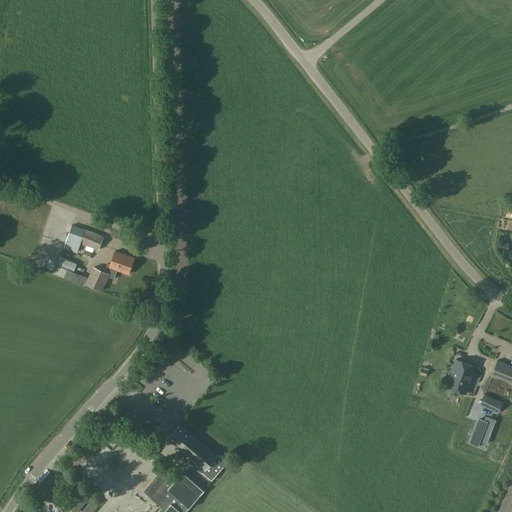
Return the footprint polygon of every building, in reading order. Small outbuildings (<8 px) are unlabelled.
[(71,225),(65,241),(79,246),(83,248),(83,249),(92,253),(93,249),(98,251),(103,237),(71,225)] [(82,257),(89,260),(92,254),(84,251),(82,257)] [(109,266),(107,265),(104,271),(93,266),(85,285),(102,292),(108,277),(114,279),(117,270),(128,274),(134,258),(115,251),(109,266)] [(461,326),(455,350),(463,351),(469,328),(461,326)] [(476,353),(492,359),(499,340),(484,334),(476,353)] [(458,391),(468,364),(456,359),(446,387),(458,391)] [(511,366),(510,365),(497,360),(491,376),(511,384),(511,366)] [(468,364),(458,391),(466,394),(476,367),(468,364)] [(479,405),(498,414),(504,403),(485,393),(479,405)] [(485,422),(478,419),(469,443),(476,446),(478,441),(486,444),(495,420),(487,417),(485,422)] [(216,457),(191,435),(180,425),(168,439),(203,468),(201,471),(211,481),(227,463),(218,455),(216,457)] [(168,457),(177,462),(180,457),(172,451),(168,457)] [(183,472),(175,480),(169,475),(170,474),(164,469),(156,478),(158,479),(154,484),(152,483),(144,492),(157,503),(157,502),(162,507),(158,511),(185,511),(204,491),(183,472)] [(94,498),(89,503),(95,509),(100,503),(94,498)]
